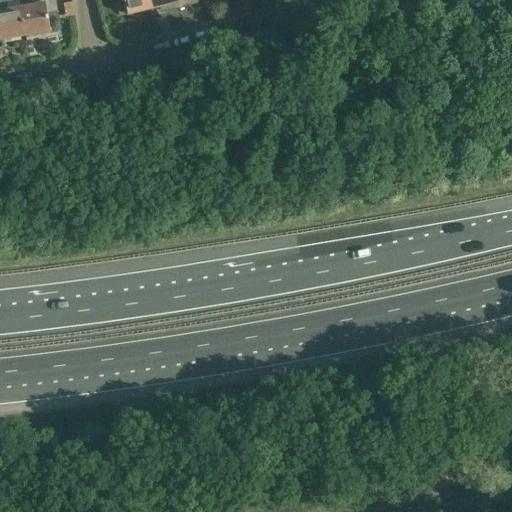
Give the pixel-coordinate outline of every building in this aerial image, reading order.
[(0,0),(0,40),(25,36),(20,8),(7,10),(5,0),(0,0)] [(20,8),(25,36),(50,32),(46,4),(45,4),(44,0),(32,0),(34,6),(20,8)] [(124,0),(128,15),(153,9),(150,0),(124,0)] [(150,0),(153,9),(163,7),(164,13),(180,9),(178,3),(177,0),(150,0)] [(177,0),(178,3),(180,9),(195,5),(193,0),(177,0)]
